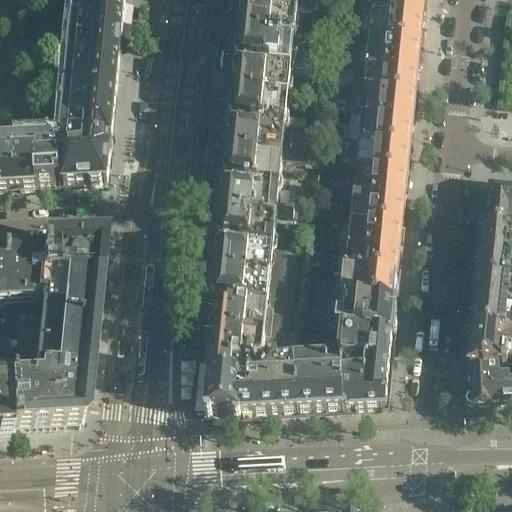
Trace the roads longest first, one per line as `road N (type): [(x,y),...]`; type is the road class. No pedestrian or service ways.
road 1 (residential): [(420,469),(452,151)]
road 2 (tertiary): [(162,228),(127,288),(111,473)]
road 3 (tertiary): [(159,471),(170,300),(162,228)]
road 4 (tertiary): [(162,228),(185,0)]
road 5 (secondary): [(335,477),(159,471)]
road 6 (secondary): [(164,511),(335,477)]
road 7 (residential): [(162,228),(103,221),(0,226)]
road 8 (residential): [(452,151),(469,0)]
